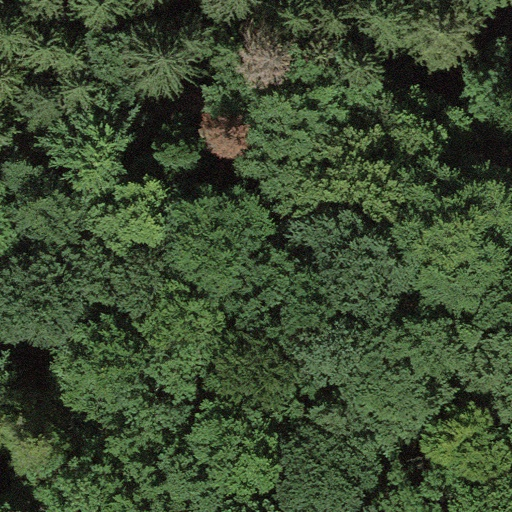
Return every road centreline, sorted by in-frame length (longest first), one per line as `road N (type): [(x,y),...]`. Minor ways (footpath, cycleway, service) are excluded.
road 1 (track): [(511,168),(388,111),(315,95),(128,114),(0,153)]
road 2 (track): [(500,0),(456,55),(388,111)]
